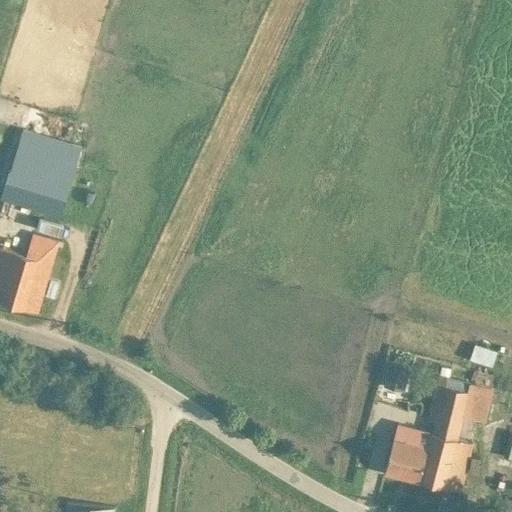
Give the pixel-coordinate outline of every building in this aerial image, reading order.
[(19,192),(58,204),(76,147),(37,135),(19,192)] [(0,255),(0,307),(45,322),(67,247),(65,247),(29,236),(23,253),(3,247),(0,255)] [(463,292),(464,269),(443,267),(441,290),(463,292)] [(464,337),(462,352),(485,356),(487,340),(464,337)] [(425,420),(399,413),(385,462),(418,472),(419,467),(462,479),(474,437),(458,432),(465,409),(483,414),(493,380),(441,365),(425,420)] [(511,453),(511,422),(504,421),(498,450),(511,453)] [(116,511),(118,501),(68,496),(66,511),(116,511)] [(511,511),(511,507),(492,502),(488,511),(511,511)]
